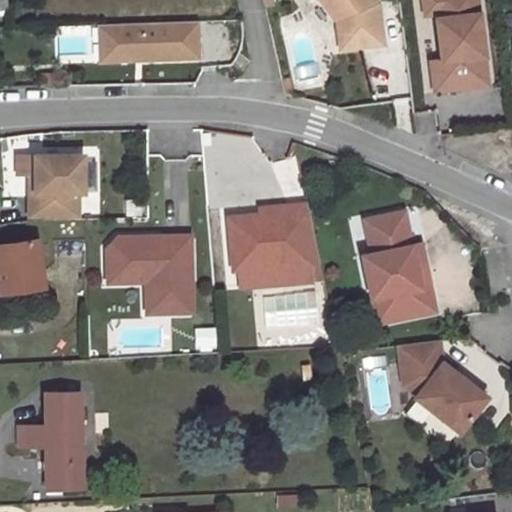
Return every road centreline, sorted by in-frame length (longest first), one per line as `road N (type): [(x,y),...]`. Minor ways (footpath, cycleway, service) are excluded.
road 1 (residential): [(264,111),(318,124),(511,208)]
road 2 (residential): [(0,115),(192,106),(264,111)]
